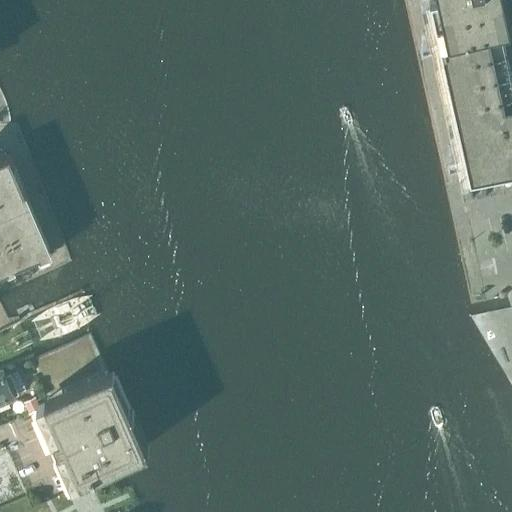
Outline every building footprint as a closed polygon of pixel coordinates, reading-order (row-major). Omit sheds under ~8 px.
[(511,30),(505,0),(444,0),(447,9),(442,10),(476,161),(511,153),(511,30)] [(0,271),(8,268),(15,264),(49,249),(28,199),(24,191),(25,190),(9,153),(2,157),(0,157),(0,271)] [(37,202),(55,247),(67,242),(49,197),(37,202)] [(80,476),(148,446),(128,401),(130,400),(115,365),(106,369),(106,368),(45,395),(45,396),(36,400),(44,417),(52,435),(54,434),(58,443),(56,444),(71,479),(80,475),(80,476)] [(2,367),(0,368),(0,402),(14,397),(13,394),(17,392),(9,374),(5,375),(2,367)] [(104,505),(106,511),(107,511),(115,509),(111,502),(104,505)]
